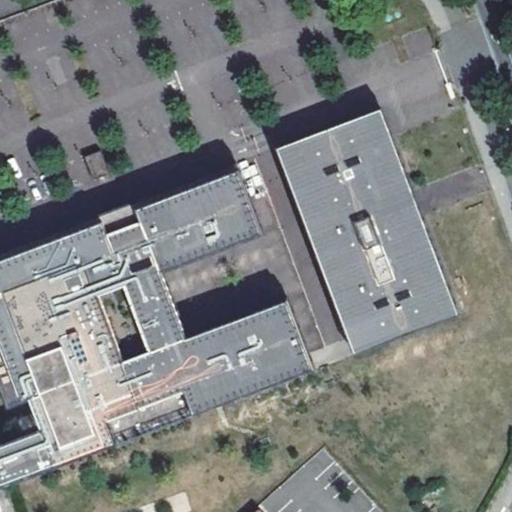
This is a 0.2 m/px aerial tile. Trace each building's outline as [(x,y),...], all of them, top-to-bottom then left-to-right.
[(384,107),(277,148),(317,254),(324,251),(351,241),(342,220),(382,205),(389,227),(403,222),(417,216),(423,214),(394,134),(384,107)] [(85,156),(94,180),(110,174),(101,151),(85,156)] [(13,397),(0,362),(0,277),(117,233),(181,401),(36,456),(29,440),(49,432),(47,426),(19,437),(33,476),(317,368),(288,292),(252,306),(266,341),(249,348),(235,312),(186,331),(163,271),(197,258),(184,222),(216,211),(229,246),(265,232),(238,162),(0,251),(0,386),(7,407),(35,396),(33,390),(13,397)] [(324,251),(356,336),(448,300),(417,216),(403,222),(389,227),(382,205),(342,220),(351,241),(324,251)] [(184,222),(197,258),(229,246),(216,211),(184,222)] [(356,336),(324,251),(317,254),(354,354),(460,314),(423,214),(417,216),(448,300),(356,336)] [(117,233),(0,277),(0,362),(13,397),(33,390),(35,396),(47,426),(49,432),(29,440),(36,456),(181,401),(117,233)] [(252,306),(235,312),(249,348),(266,341),(252,306)] [(0,488),(33,476),(19,437),(0,443),(0,488)]
